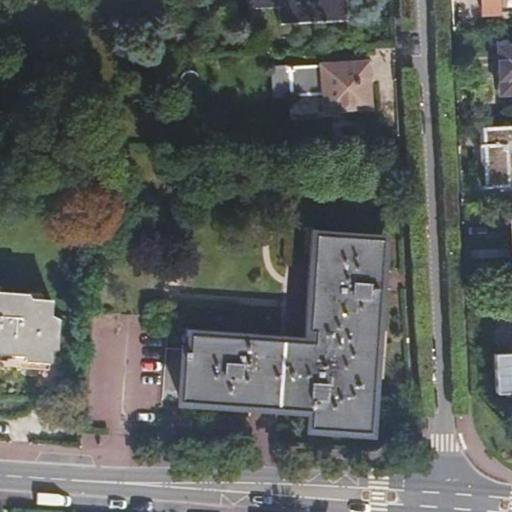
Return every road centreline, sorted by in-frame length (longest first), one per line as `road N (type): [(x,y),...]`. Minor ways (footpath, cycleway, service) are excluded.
road 1 (residential): [(445,500),(421,0)]
road 2 (secondary): [(445,500),(0,473)]
road 3 (unknown): [(117,480),(123,315)]
